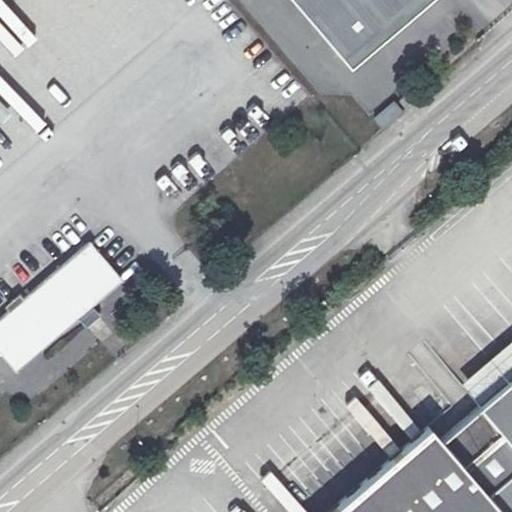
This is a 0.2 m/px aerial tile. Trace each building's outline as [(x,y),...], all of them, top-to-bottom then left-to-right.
[(293,0),(349,64),(423,0),(293,0)] [(406,109),(417,99),(410,91),(399,101),(406,109)] [(374,112),(379,126),(402,118),(397,104),(374,112)] [(0,353),(15,371),(79,317),(91,307),(122,280),(90,242),(0,317),(0,353)] [(91,307),(79,317),(86,326),(98,315),(91,307)] [(511,511),(511,377),(440,439),(429,425),(327,511),(511,511)]
